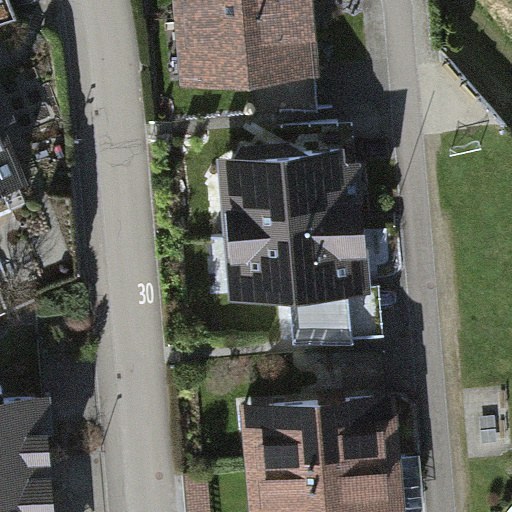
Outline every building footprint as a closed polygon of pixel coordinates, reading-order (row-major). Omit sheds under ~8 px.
[(314,0),(174,0),(176,19),(315,5),(314,0)] [(315,5),(176,19),(183,87),(321,73),(315,5)] [(0,122),(0,195),(24,187),(0,122)] [(219,160),(225,232),(368,219),(361,147),(219,160)] [(225,232),(232,304),(375,290),(368,219),(225,232)] [(0,397),(0,465),(51,461),(44,393),(0,397)] [(397,395),(242,408),(248,475),(402,462),(397,395)] [(0,465),(0,511),(56,511),(51,461),(0,465)] [(406,511),(402,462),(248,475),(250,511),(406,511)]
